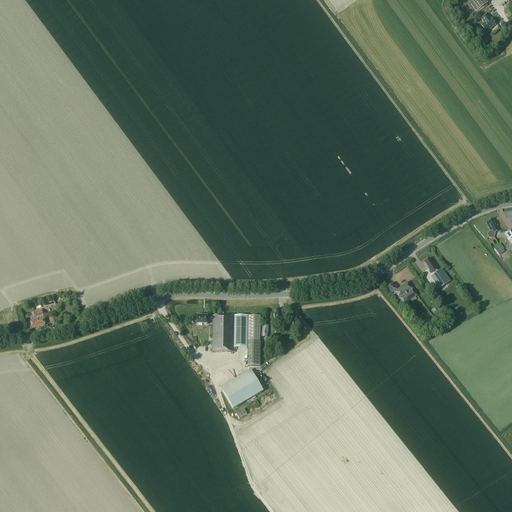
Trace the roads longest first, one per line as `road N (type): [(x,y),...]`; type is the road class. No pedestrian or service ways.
road 1 (tertiary): [(0,339),(47,334),(163,297),(347,286),(455,223),(511,203)]
road 2 (unknown): [(156,299),(217,390),(246,475)]
